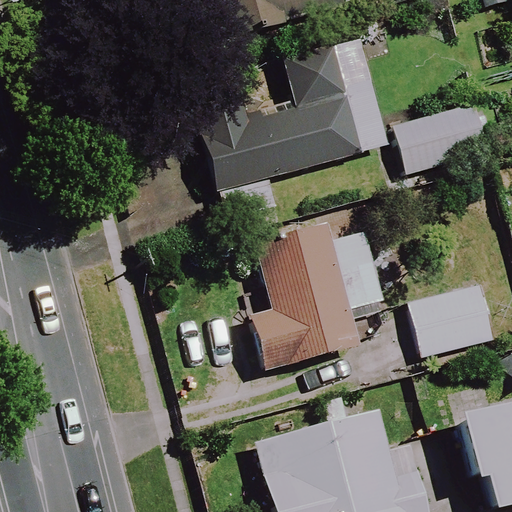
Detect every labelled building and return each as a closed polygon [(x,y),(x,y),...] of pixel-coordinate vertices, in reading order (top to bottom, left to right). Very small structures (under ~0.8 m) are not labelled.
[(182,0),(199,54),(337,11),(374,0),(182,0)] [(260,114),(256,101),(186,122),(217,230),(269,215),(261,188),(381,153),(351,47),(275,69),(282,94),(286,106),(260,114)] [(459,112),(385,137),(399,180),(474,155),(459,112)] [(246,254),(261,318),(244,322),(258,381),(275,377),(351,359),(341,320),(374,312),(357,239),(324,247),(321,236),(246,254)] [(401,308),(414,366),(490,348),(476,290),(401,308)] [(511,511),(511,407),(445,427),(465,495),(476,492),(481,511),(511,511)] [(417,511),(411,483),(388,488),(375,428),(251,454),(262,511),(417,511)]
